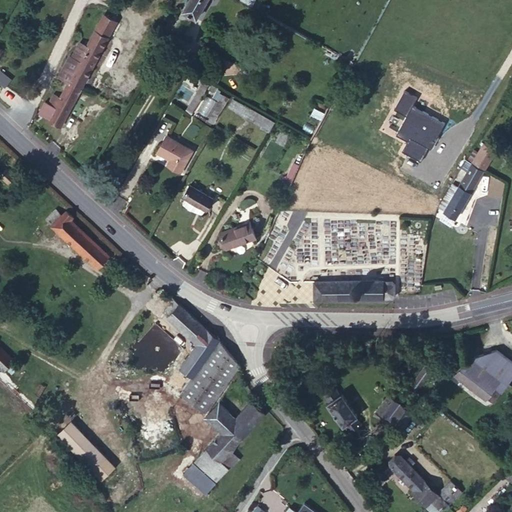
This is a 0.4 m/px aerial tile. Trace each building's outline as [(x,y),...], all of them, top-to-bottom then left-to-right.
[(197,18),(207,0),(189,0),(173,27),(176,29),(178,27),(185,31),(193,16),(197,18)] [(257,0),(253,7),(269,15),(273,8),(257,0)] [(104,14),(96,30),(108,36),(108,37),(116,21),(104,14)] [(72,57),(68,58),(59,76),(69,82),(61,97),(54,94),(49,103),(45,101),(40,112),(62,124),(108,37),(108,36),(96,30),(87,46),(80,43),(72,57)] [(0,81),(4,85),(10,77),(0,68),(0,81)] [(194,82),(186,77),(183,82),(191,87),(194,82)] [(192,113),(209,84),(203,81),(186,110),(192,113)] [(223,95),(208,119),(214,123),(229,98),(223,95)] [(233,99),(229,107),(262,126),(270,130),(275,122),(233,99)] [(167,135),(158,152),(171,159),(168,164),(181,172),(193,150),(167,135)] [(496,151),(484,143),(481,147),(494,155),(496,151)] [(479,152),(472,162),(484,170),(485,170),(494,155),(481,147),(479,152)] [(468,160),(472,162),(479,152),(474,149),(468,160)] [(468,170),(472,162),(468,160),(463,167),(468,170)] [(444,210),(456,217),(484,170),(472,162),(468,170),(459,186),(444,210)] [(294,163),(288,175),(293,177),(298,165),(294,163)] [(9,183),(15,176),(7,169),(0,176),(9,183)] [(281,184),(288,188),(293,177),(288,175),(285,177),(281,184)] [(492,175),(489,193),(502,196),(504,182),(492,175)] [(439,207),(444,210),(459,186),(453,182),(439,207)] [(190,185),(183,196),(186,197),(183,203),(189,209),(202,214),(206,209),(212,198),(190,185)] [(97,267),(108,255),(71,219),(74,216),(67,210),(63,215),(57,209),(47,220),(97,267)] [(450,221),(453,216),(442,210),(439,215),(450,221)] [(256,237),(250,222),(221,233),(227,248),(256,237)] [(384,298),(384,297),(393,297),(396,294),(395,283),(393,280),(384,281),(384,280),(314,281),(315,299),(384,298)] [(180,303),(175,299),(164,312),(198,343),(181,368),(193,377),(220,340),(180,303)] [(240,364),(220,340),(193,377),(181,394),(206,412),(240,364)] [(13,359),(0,346),(0,365),(4,369),(13,359)] [(503,391),(511,378),(511,360),(497,350),(467,359),(455,374),(487,398),(497,386),(503,391)] [(412,386),(418,390),(430,373),(424,368),(412,386)] [(418,390),(412,386),(407,393),(413,397),(418,390)] [(497,386),(487,398),(494,403),(503,391),(497,386)] [(356,417),(358,415),(342,393),(340,394),(335,387),(324,395),(329,401),(328,403),(344,425),(345,424),(350,431),(361,423),(356,417)] [(389,395),(374,415),(386,423),(389,419),(401,403),(389,395)] [(222,432),(193,463),(215,483),(229,468),(228,467),(222,461),(230,451),(266,413),(252,400),(236,417),(222,432)] [(220,402),(206,416),(222,432),(236,417),(220,402)] [(401,403),(389,419),(404,432),(417,415),(401,403)] [(115,466),(72,421),(59,433),(102,478),(115,466)] [(237,457),(230,451),(222,461),(228,467),(237,457)] [(406,459),(401,455),(387,464),(410,489),(412,491),(421,500),(418,503),(427,511),(443,511),(446,510),(447,508),(450,505),(453,503),(451,501),(461,491),(451,480),(438,493),(431,486),(428,482),(411,465),(406,459)] [(409,456),(406,459),(411,465),(415,461),(409,456)] [(115,504),(138,483),(129,472),(105,493),(115,504)]
